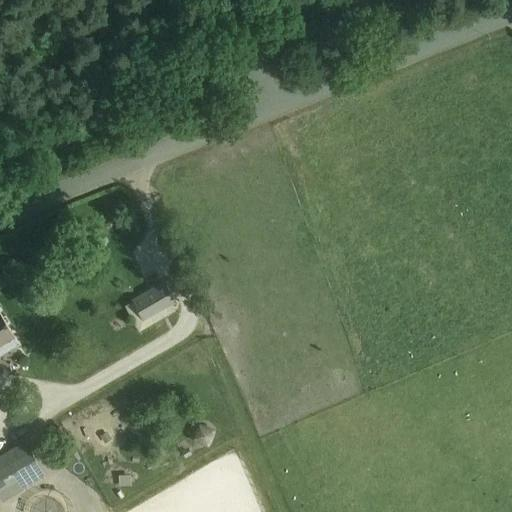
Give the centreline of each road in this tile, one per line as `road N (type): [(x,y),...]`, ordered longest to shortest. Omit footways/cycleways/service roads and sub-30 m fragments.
road 1 (unclassified): [(0,218),(269,107)]
road 2 (unclassified): [(269,107),(511,12)]
